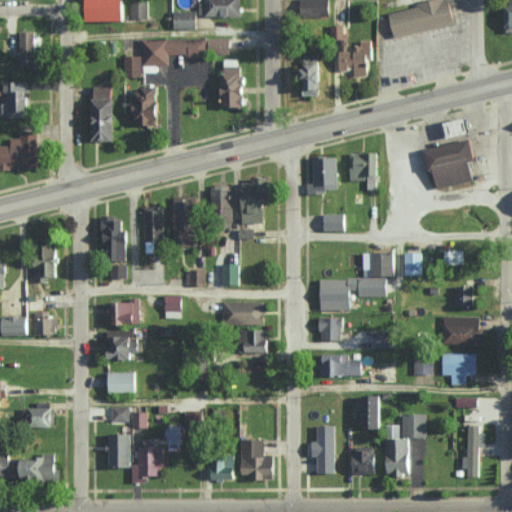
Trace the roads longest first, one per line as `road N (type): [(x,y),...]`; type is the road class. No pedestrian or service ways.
road 1 (residential): [(74,511),(62,0)]
road 2 (residential): [(505,507),(510,75)]
road 3 (residential): [(293,511),(296,131)]
road 4 (secondary): [(0,203),(366,113)]
road 5 (residential): [(328,511),(511,506)]
road 6 (secondary): [(366,113),(511,74)]
road 7 (residential): [(266,139),(267,0)]
